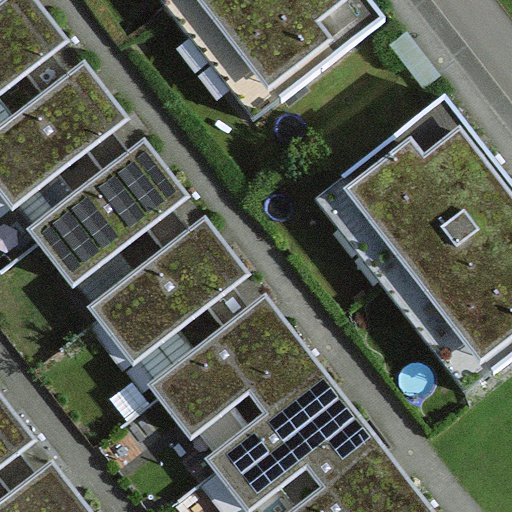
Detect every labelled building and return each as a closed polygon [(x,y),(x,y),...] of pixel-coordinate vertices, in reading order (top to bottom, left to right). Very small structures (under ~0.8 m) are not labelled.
[(68,48),(30,0),(14,0),(0,11),(0,106),(30,83),(44,102),(71,81),(54,59),(68,48)] [(374,0),(158,0),(257,128),(392,24),(374,0)] [(44,102),(0,135),(0,204),(9,217),(86,159),(106,185),(135,162),(117,137),(133,125),(89,67),(71,81),(44,102)] [(511,180),(448,99),(313,204),(465,398),(511,361),(511,180)] [(106,185),(37,242),(74,288),(149,226),(171,253),(190,238),(171,214),(187,201),(147,153),(135,162),(106,185)] [(171,253),(87,320),(134,379),(211,318),(229,339),(257,317),(241,297),(257,284),(209,223),(190,238),(171,253)] [(229,339),(156,398),(197,449),(260,399),(276,420),(325,380),(267,309),(257,317),(229,339)] [(276,420),(213,471),(246,511),(268,511),(312,477),(330,499),(386,453),(325,380),(276,420)] [(0,479),(0,480),(17,501),(37,485),(18,461),(32,450),(0,409),(0,479)] [(330,499),(314,511),(434,511),(386,453),(330,499)] [(17,501),(2,511),(86,511),(55,473),(37,485),(17,501)]
